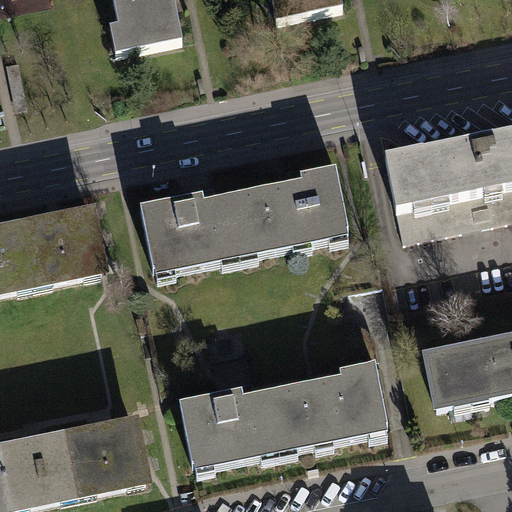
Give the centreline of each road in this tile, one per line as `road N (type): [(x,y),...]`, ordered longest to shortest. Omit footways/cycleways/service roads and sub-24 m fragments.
road 1 (tertiary): [(511,77),(0,183)]
road 2 (residential): [(511,475),(345,511)]
